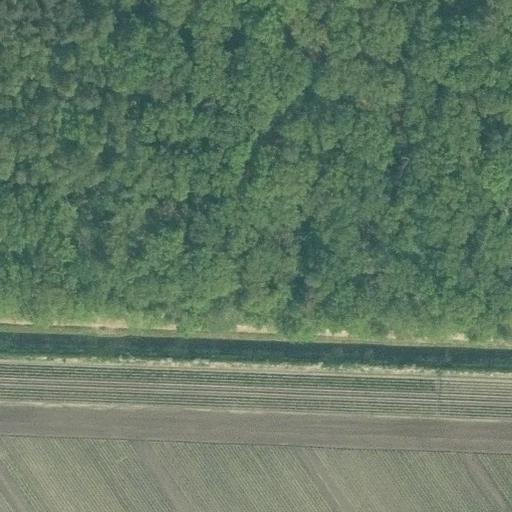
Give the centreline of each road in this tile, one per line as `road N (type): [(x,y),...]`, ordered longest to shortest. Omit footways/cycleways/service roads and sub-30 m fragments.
road 1 (track): [(239,322),(511,332)]
road 2 (track): [(0,312),(239,322)]
